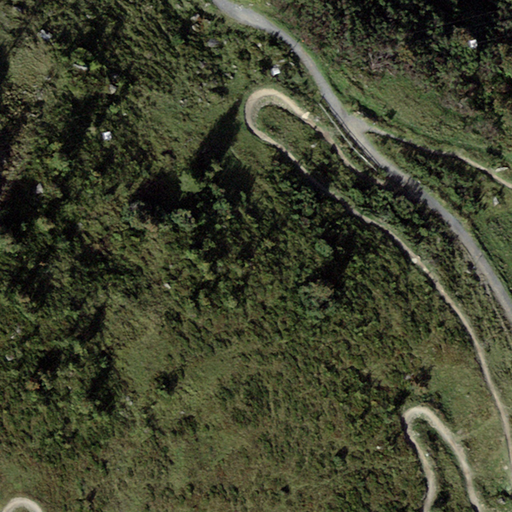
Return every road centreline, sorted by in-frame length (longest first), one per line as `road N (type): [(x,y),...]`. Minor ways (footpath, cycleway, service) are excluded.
road 1 (track): [(342,117),(303,52),(223,0)]
road 2 (track): [(511,314),(471,240),(417,195)]
